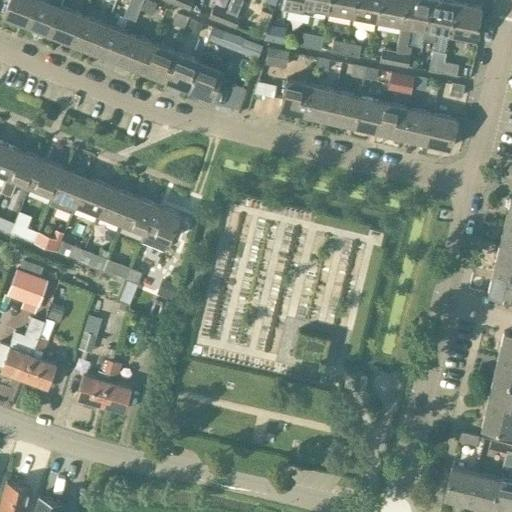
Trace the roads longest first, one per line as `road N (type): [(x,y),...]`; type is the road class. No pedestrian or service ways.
road 1 (residential): [(467,189),(177,122),(0,51)]
road 2 (tertiary): [(361,511),(122,460),(0,421)]
road 3 (residential): [(396,511),(467,189)]
road 4 (residential): [(467,189),(511,4)]
